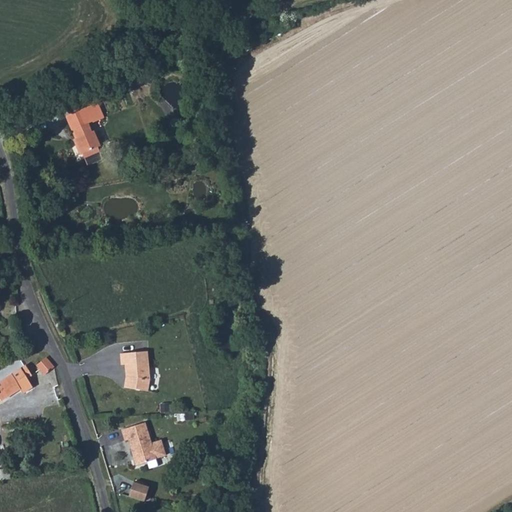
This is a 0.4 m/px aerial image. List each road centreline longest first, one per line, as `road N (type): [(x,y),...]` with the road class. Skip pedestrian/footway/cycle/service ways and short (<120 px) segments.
road 1 (unclassified): [(0,155),(18,261),(109,511)]
road 2 (track): [(296,0),(206,28),(0,117)]
